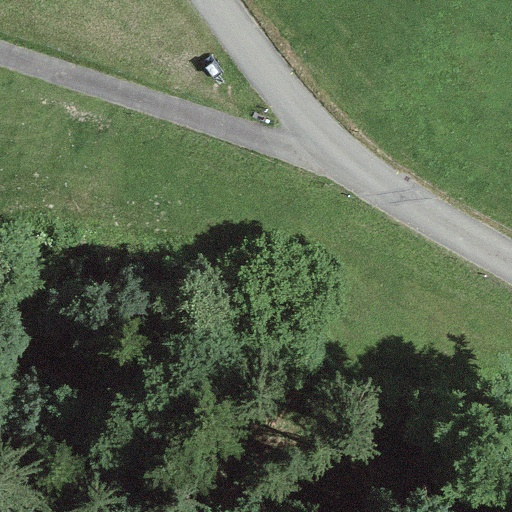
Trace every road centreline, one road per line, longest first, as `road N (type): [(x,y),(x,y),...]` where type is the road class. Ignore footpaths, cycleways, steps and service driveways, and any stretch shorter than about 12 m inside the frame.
road 1 (unclassified): [(209,0),(365,176),(511,264)]
road 2 (track): [(0,57),(365,176)]
